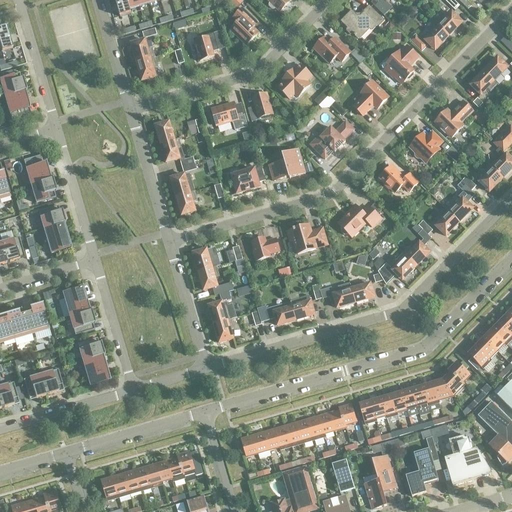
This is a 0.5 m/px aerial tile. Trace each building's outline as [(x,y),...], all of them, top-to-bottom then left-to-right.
[(131,15),(130,10),(126,0),(114,0),(120,18),(131,15)] [(137,0),(126,0),(130,10),(140,7),(137,0)] [(240,0),(231,0),(230,2),(236,9),(243,2),(240,0)] [(267,0),(271,3),(269,5),(269,7),(272,10),(274,10),(276,8),(280,13),(291,2),(288,0),(267,0)] [(374,0),(371,3),(384,16),(389,12),(383,6),(386,3),(385,2),(382,0),(374,0)] [(447,0),(446,2),(455,11),(460,7),(452,0),(447,0)] [(467,2),(463,6),(468,10),(471,6),(467,2)] [(363,40),(371,31),(373,31),(377,27),(378,28),(385,21),(370,7),(360,16),(357,16),(352,11),(340,22),(348,29),(347,30),(347,32),(350,35),(352,35),(352,34),(354,36),(355,37),(358,39),(363,40)] [(247,46),(258,35),(253,29),(258,24),(242,9),(233,18),(238,23),(231,30),(247,46)] [(435,24),(448,38),(462,24),(452,14),(445,21),(442,18),(436,25),(435,24)] [(429,32),(432,35),(425,42),(435,51),(448,38),(435,24),(434,24),(435,25),(429,32)] [(0,50),(1,53),(12,50),(6,28),(0,29),(0,50)] [(157,36),(155,29),(142,33),(144,39),(157,36)] [(200,62),(212,59),(214,58),(213,53),(219,51),(215,40),(221,38),(220,33),(214,34),(199,39),(197,42),(194,43),(196,50),(194,50),(196,56),(198,56),(200,62)] [(400,33),(392,33),(392,41),(400,42),(400,33)] [(427,47),(424,43),(415,35),(409,41),(421,53),(427,47)] [(329,65),(336,58),(342,63),(350,55),(351,54),(335,39),(330,44),(325,38),(313,50),(329,65)] [(131,45),(132,47),(137,64),(156,58),(155,58),(154,58),(152,49),(148,51),(145,41),(131,45)] [(414,73),(409,68),(418,59),(407,47),(401,53),(400,52),(391,62),(393,64),(385,72),(393,79),(394,78),(402,85),(407,80),(409,80),(413,77),(413,74),(414,73)] [(351,54),(350,55),(353,59),(359,53),(355,50),(351,54)] [(181,51),(175,52),(179,65),(185,63),(181,51)] [(156,58),(137,64),(142,82),(156,78),(153,69),(157,67),(154,59),(156,58)] [(498,59),(484,73),(498,86),(494,82),(508,69),(498,59)] [(278,89),(289,100),(294,95),(298,98),(310,86),(306,83),(312,77),(300,66),(295,71),(294,70),(282,82),(283,83),(278,89)] [(484,73),(472,85),(471,86),(481,96),(488,89),(491,92),(497,86),(498,86),(484,73)] [(19,74),(0,79),(0,82),(4,97),(24,92),(25,92),(26,91),(23,79),(21,80),(19,74)] [(354,108),(363,117),(373,107),(377,111),(389,98),(373,83),(361,95),(364,98),(354,108)] [(329,87),(320,96),(324,101),(333,92),(329,87)] [(24,92),(4,97),(12,123),(32,117),(25,92),(24,92)] [(253,108),(248,110),(252,123),(260,121),(259,119),(273,115),(267,95),(252,99),(254,106),(253,108)] [(473,104),(478,109),(483,104),(478,99),(477,99),(473,104)] [(335,103),(331,107),(340,116),(344,112),(335,103)] [(452,139),(463,127),(460,124),(473,112),(463,103),(451,115),(447,111),(435,123),(441,128),(440,130),(444,134),(446,133),(452,139)] [(237,117),(233,105),(212,111),(213,116),(212,117),(212,119),(213,121),(215,122),(216,127),(230,122),(233,124),(235,131),(247,127),(244,115),(237,117)] [(480,111),(473,117),(481,125),(487,119),(480,111)] [(201,120),(195,122),(199,134),(205,133),(201,120)] [(195,122),(187,124),(191,137),(199,134),(195,122)] [(156,127),(156,129),(161,146),(180,140),(174,141),(169,123),(156,127)] [(333,152),(335,154),(345,143),(344,141),(354,131),(346,123),(335,133),(331,128),(322,138),(320,136),(310,146),(325,161),(333,152)] [(511,128),(511,127),(502,135),(511,145),(511,144),(511,128)] [(253,143),(250,133),(242,135),(245,145),(253,143)] [(423,135),(410,148),(416,154),(415,155),(415,156),(415,157),(415,158),(415,159),(416,159),(417,160),(418,160),(419,160),(419,159),(420,159),(426,164),(439,151),(437,149),(442,143),(432,133),(427,139),(423,135)] [(511,145),(502,135),(494,144),(503,153),(511,145)] [(180,140),(161,146),(166,164),(180,160),(177,151),(181,150),(178,141),(180,140)] [(462,149),(457,155),(461,159),(466,153),(462,149)] [(500,156),(490,167),(503,179),(511,170),(511,161),(503,153),(499,149),(496,152),(500,156)] [(285,162),(269,167),(274,182),(289,178),(290,180),(307,174),(300,151),(283,156),(285,162)] [(43,156),(23,161),(31,187),(50,181),(51,181),(43,156)] [(193,158),(180,162),(182,168),(195,164),(193,158)] [(9,161),(3,162),(6,170),(12,168),(9,161)] [(197,170),(195,164),(182,168),(184,174),(197,170)] [(418,184),(409,175),(404,180),(391,167),(380,179),(385,184),(385,187),(389,190),(391,190),(396,195),(402,188),(405,188),(409,193),(418,184)] [(503,179),(490,167),(483,174),(486,177),(479,183),(489,193),(503,179)] [(237,195),(260,188),(258,183),(265,181),(261,168),(231,177),(237,195)] [(0,172),(0,200),(10,197),(3,172),(0,172)] [(185,177),(184,176),(171,180),(177,198),(194,193),(195,193),(190,176),(185,177)] [(466,178),(462,182),(471,192),(476,187),(466,178)] [(50,181),(31,187),(36,204),(55,198),(54,193),(56,192),(52,180),(51,181),(50,181)] [(457,187),(467,196),(471,192),(462,182),(457,187)] [(221,185),(214,187),(218,200),(224,198),(221,185)] [(473,210),(467,204),(475,195),(471,192),(467,196),(456,207),(453,204),(446,211),(459,224),(473,210)] [(177,198),(182,217),(195,213),(193,203),(197,202),(194,193),(177,198)] [(22,207),(17,209),(18,214),(29,211),(27,206),(22,207)] [(381,219),(371,208),(369,207),(363,213),(356,206),(349,213),(350,215),(346,219),(346,218),(339,225),(342,228),(343,236),(349,234),(352,238),(368,223),(373,228),(381,219)] [(43,230),(63,224),(64,224),(65,224),(62,212),(59,212),(58,207),(38,213),(43,230)] [(443,221),(436,228),(446,237),(459,224),(446,211),(440,218),(443,221)] [(424,223),(419,227),(423,232),(428,236),(432,232),(424,223)] [(64,224),(63,224),(43,230),(51,255),(71,249),(64,224)] [(294,242),(298,256),(316,250),(316,249),(327,246),(323,230),(311,233),(309,226),(287,233),(290,244),(294,242)] [(423,241),(428,236),(423,232),(419,236),(423,241)] [(19,238),(2,243),(8,264),(25,259),(19,238)] [(255,251),(253,252),(256,262),(270,258),(269,255),(280,252),(276,240),(266,243),(265,239),(252,243),(255,251)] [(403,255),(416,268),(429,254),(419,244),(413,251),(410,248),(403,255)] [(32,261),(38,259),(34,247),(29,249),(32,261)] [(239,247),(233,249),(237,262),(243,260),(239,247)] [(207,251),(193,255),(199,273),(217,268),(217,267),(212,269),(207,251)] [(374,261),(380,255),(376,251),(370,257),(374,261)] [(378,273),(379,275),(383,282),(386,286),(387,285),(396,275),(403,282),(416,268),(403,255),(396,262),(399,265),(393,271),(386,265),(380,259),(374,266),(378,273)] [(218,270),(217,268),(199,273),(204,292),(212,289),(215,297),(220,295),(226,294),(229,293),(234,291),(232,284),(217,288),(215,280),(219,279),(217,270),(218,270)] [(290,268),(278,272),(280,279),(292,276),(290,268)] [(376,284),(383,282),(379,275),(374,277),(376,284)] [(350,285),(356,304),(374,299),(370,285),(361,288),(360,284),(351,287),(350,285)] [(337,309),(356,304),(350,285),(350,286),(350,287),(332,292),(337,309)] [(322,300),(320,293),(318,286),(312,288),(314,294),(316,301),(322,300)] [(70,319),(89,313),(90,313),(82,288),(62,294),(70,319)] [(326,291),(320,293),(322,300),(328,298),(326,291)] [(220,295),(222,303),(209,307),(214,326),(231,321),(232,321),(233,321),(233,320),(237,319),(237,318),(236,319),(232,306),(229,307),(228,302),(232,301),(229,293),(226,294),(220,295)] [(296,322),(313,317),(315,316),(311,303),(309,297),(290,303),(291,303),(296,322)] [(291,304),(282,307),(268,311),(267,307),(257,310),(258,313),(261,323),(275,318),(278,327),(296,322),(291,303),(291,304)] [(31,335),(49,330),(42,304),(24,310),(24,311),(31,335)] [(7,315),(7,316),(14,340),(31,335),(24,311),(24,310),(7,315)] [(90,313),(89,313),(70,319),(75,336),(95,330),(93,325),(95,324),(91,312),(90,313)] [(258,313),(252,315),(256,327),(262,325),(261,323),(258,313)] [(0,316),(0,344),(14,340),(7,316),(7,315),(0,316)] [(511,336),(511,321),(507,316),(499,324),(511,336)] [(231,321),(214,326),(219,344),(233,340),(230,331),(234,330),(232,321),(231,321)] [(511,336),(499,324),(492,332),(505,345),(504,345),(506,347),(507,346),(511,350),(511,348),(511,336)] [(504,345),(505,345),(492,332),(484,340),(497,352),(504,345)] [(82,362),(102,356),(102,357),(103,357),(104,356),(101,344),(98,345),(97,339),(77,345),(82,362)] [(497,352),(484,340),(476,347),(490,360),(497,352)] [(490,360),(476,347),(469,355),(472,359),(481,367),(484,370),(484,369),(491,362),(492,362),(490,360)] [(102,356),(82,362),(90,387),(110,382),(103,357),(102,357),(102,356)] [(472,359),(468,363),(477,371),(481,367),(472,359)] [(22,360),(14,362),(16,368),(23,365),(22,360)] [(470,377),(457,364),(449,372),(450,374),(451,373),(462,385),(463,384),(470,377)] [(511,371),(508,367),(502,373),(506,376),(511,371)] [(64,392),(58,371),(41,376),(47,397),(64,392)] [(464,386),(463,384),(462,385),(451,373),(450,374),(443,381),(453,398),(464,387),(464,386)] [(497,378),(501,381),(506,376),(502,373),(497,378)] [(47,397),(41,376),(23,381),(29,402),(41,398),(47,397)] [(67,377),(60,379),(63,389),(69,387),(67,377)] [(433,384),(438,402),(453,398),(443,381),(433,384)] [(504,390),(498,397),(511,411),(511,382),(504,390)] [(19,405),(13,384),(0,387),(0,402),(2,410),(19,405)] [(438,402),(433,384),(423,387),(428,407),(439,404),(438,402)] [(497,397),(498,397),(504,390),(500,386),(493,393),(497,397)] [(19,387),(15,389),(19,402),(23,400),(19,387)] [(423,387),(412,390),(417,408),(418,410),(428,407),(423,387)] [(418,410),(417,408),(412,390),(402,393),(407,411),(409,417),(419,415),(418,411),(418,410)] [(402,393),(391,396),(397,414),(407,411),(402,393)] [(477,399),(480,402),(485,397),(482,394),(477,399)] [(397,414),(391,396),(381,399),(386,417),(387,420),(387,419),(397,416),(397,417),(398,416),(397,414)] [(381,399),(371,402),(376,420),(386,417),(381,399)] [(471,405),(474,409),(480,402),(477,399),(471,405)] [(376,420),(371,402),(360,406),(366,426),(366,425),(376,423),(377,423),(376,420)] [(511,450),(511,423),(492,403),(478,417),(499,438),(511,450)] [(345,427),(356,424),(351,406),(339,409),(340,411),(345,427)] [(462,413),(465,417),(465,418),(471,412),(467,408),(462,413)] [(345,429),(346,429),(345,427),(340,411),(329,415),(335,432),(345,429)] [(324,435),(335,432),(329,415),(319,418),(324,435)] [(308,421),(314,442),(324,439),(325,439),(324,435),(319,418),(308,421)] [(297,424),(303,445),(314,442),(308,421),(297,424)] [(286,427),(292,448),(303,445),(297,424),(286,427)] [(430,431),(432,438),(434,444),(438,442),(437,438),(436,437),(447,434),(445,426),(430,431)] [(280,448),(281,452),(281,451),(292,448),(286,427),(275,431),(280,448)] [(269,451),(280,448),(275,431),(264,434),(269,451)] [(269,451),(264,434),(253,437),(258,455),(269,451)] [(450,477),(453,487),(493,476),(493,475),(477,450),(475,451),(473,444),(471,445),(469,438),(467,439),(466,437),(460,438),(459,436),(450,439),(451,441),(449,442),(450,444),(448,445),(446,448),(447,450),(450,452),(452,451),(453,457),(445,460),(450,477)] [(247,458),(258,455),(253,437),(242,440),(247,458)] [(412,498),(426,494),(424,486),(438,482),(438,481),(433,463),(439,461),(434,444),(432,438),(426,440),(429,450),(414,455),(419,473),(406,477),(412,498)] [(508,464),(511,460),(511,450),(499,438),(490,447),(499,456),(497,459),(502,467),(507,464),(508,464)] [(389,443),(381,445),(383,453),(381,453),(383,459),(387,458),(393,456),(391,450),(389,443)] [(362,449),(364,457),(375,454),(372,446),(362,449)] [(196,453),(190,455),(189,453),(178,457),(178,459),(179,459),(184,477),(195,474),(195,477),(202,475),(196,453)] [(368,498),(372,511),(387,507),(383,493),(397,489),(387,458),(383,459),(378,460),(373,462),(377,475),(377,476),(379,482),(363,487),(366,498),(368,498)] [(179,459),(178,459),(168,462),(173,480),(173,483),(174,483),(184,480),(185,480),(184,477),(179,459)] [(162,483),(173,480),(168,462),(157,465),(162,483)] [(332,466),(340,494),(355,490),(347,462),(332,466)] [(162,483),(157,465),(146,469),(152,489),(163,486),(162,483)] [(152,489),(146,469),(135,472),(141,492),(152,489)] [(291,501),(294,511),(297,511),(317,506),(306,469),(284,475),(291,501)] [(141,492),(135,472),(124,475),(130,496),(141,492)] [(130,496),(124,475),(113,478),(119,499),(130,496)] [(102,481),(108,502),(119,499),(113,478),(102,481)] [(61,511),(56,492),(44,496),(45,498),(49,511),(61,511)] [(187,503),(183,504),(185,511),(203,511),(208,511),(204,498),(205,498),(205,497),(187,503),(187,502),(187,503)] [(49,511),(45,498),(34,501),(37,511),(49,511)] [(349,511),(345,498),(324,504),(326,511),(349,511)] [(25,511),(37,511),(34,501),(23,504),(25,511)] [(294,511),(291,501),(285,503),(284,501),(271,505),(273,511),(294,511)]
